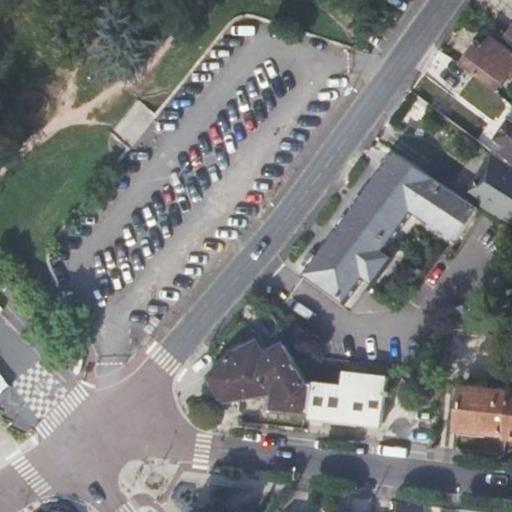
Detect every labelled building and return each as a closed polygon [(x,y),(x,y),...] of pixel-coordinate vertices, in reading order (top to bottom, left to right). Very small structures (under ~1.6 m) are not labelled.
[(476,44),(460,65),(495,92),(511,70),(511,52),(491,36),(482,48),(476,44)] [(458,238),(478,206),(462,195),(395,152),(307,273),(343,299),(363,274),(372,280),(392,254),(383,248),(412,207),(458,238)] [(511,168),(493,154),(462,195),(478,206),(511,228),(511,168)] [(273,409),(308,413),(312,381),(308,381),(292,351),(286,339),(266,353),(258,339),(242,351),(240,349),(221,364),(218,361),(205,373),(213,389),(222,405),(238,403),(237,399),(274,394),(273,409)] [(79,355),(76,356),(72,369),(75,372),(78,371),(82,357),(79,355)] [(343,385),(312,381),(308,413),(358,419),(384,422),(391,377),(346,371),(343,385)] [(458,429),(505,435),(511,391),(463,385),(458,429)]
